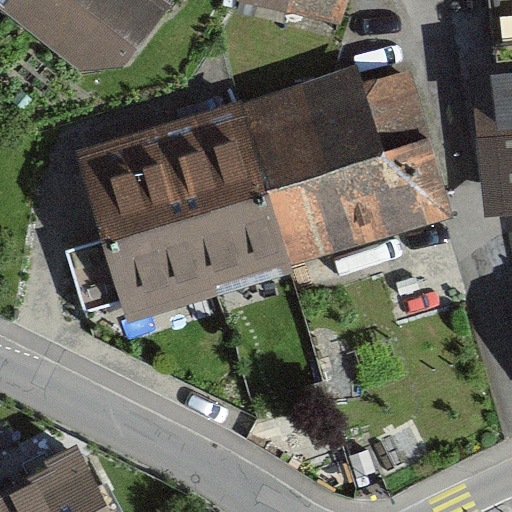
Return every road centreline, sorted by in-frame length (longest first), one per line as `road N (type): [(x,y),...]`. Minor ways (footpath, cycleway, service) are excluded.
road 1 (residential): [(436,0),(511,347)]
road 2 (residential): [(281,511),(0,360)]
